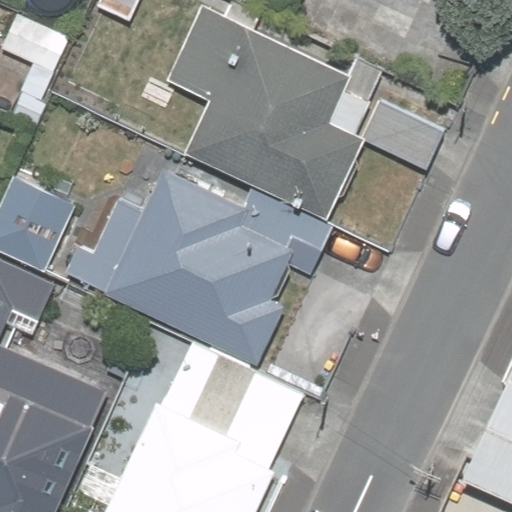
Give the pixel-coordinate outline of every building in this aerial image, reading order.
[(120,27),(132,0),(89,0),(84,11),(120,27)] [(357,69),(206,0),(172,74),(215,94),(190,149),(331,213),(368,133),(335,118),(357,69)] [(10,58),(24,64),(11,92),(39,105),(72,36),(30,16),(10,58)] [(95,213),(62,282),(178,337),(245,369),(311,229),(153,154),(147,152),(130,187),(111,178),(95,213)] [(95,213),(8,172),(0,187),(0,252),(18,261),(62,282),(95,213)] [(0,511),(52,511),(78,457),(107,397),(0,346),(0,298),(18,261),(0,252),(0,511)] [(246,511),(302,395),(245,369),(178,337),(113,474),(78,457),(52,511),(246,511)] [(511,511),(511,370),(507,368),(453,486),(509,511),(511,511)]
